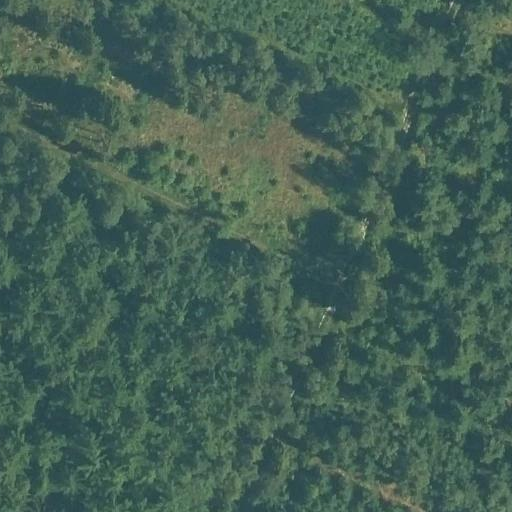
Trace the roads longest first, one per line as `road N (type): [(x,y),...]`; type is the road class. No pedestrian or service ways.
road 1 (track): [(0,123),(339,278),(234,511)]
road 2 (track): [(339,278),(471,0)]
